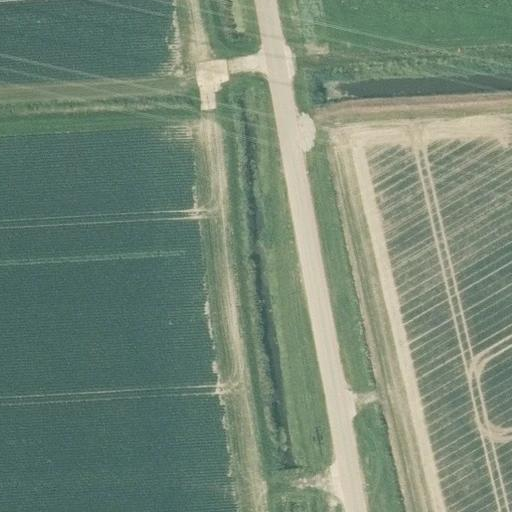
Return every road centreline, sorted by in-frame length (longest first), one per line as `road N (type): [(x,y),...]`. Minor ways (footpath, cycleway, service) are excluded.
road 1 (unclassified): [(355,511),(263,0)]
road 2 (track): [(0,98),(190,87),(224,69),(274,61)]
road 3 (track): [(276,69),(511,54)]
road 4 (track): [(348,474),(210,500)]
